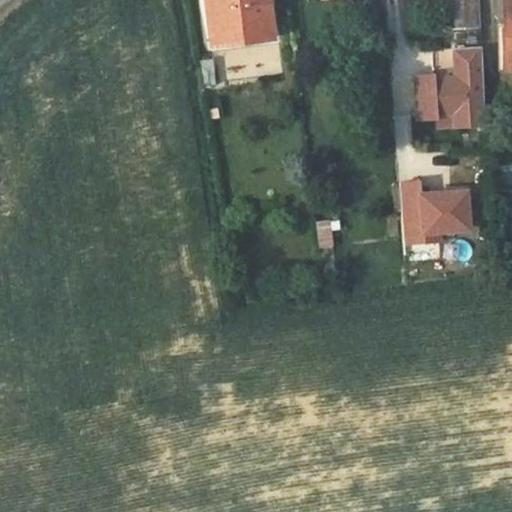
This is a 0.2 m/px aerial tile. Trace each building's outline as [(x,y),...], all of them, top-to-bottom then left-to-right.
[(205,0),(212,46),(272,38),(267,0),(205,0)] [(480,26),(478,0),(452,0),(454,28),(480,26)] [(511,63),(511,0),(503,0),(505,63),(511,63)] [(417,127),(488,123),(483,46),(453,48),(454,74),(414,76),(417,127)] [(201,85),(215,84),(212,59),(199,60),(201,85)] [(429,231),(449,229),(447,207),(404,211),(406,233),(429,231)] [(332,242),(330,220),(317,222),(319,245),(332,242)] [(429,231),(431,248),(451,246),(449,229),(429,231)]
